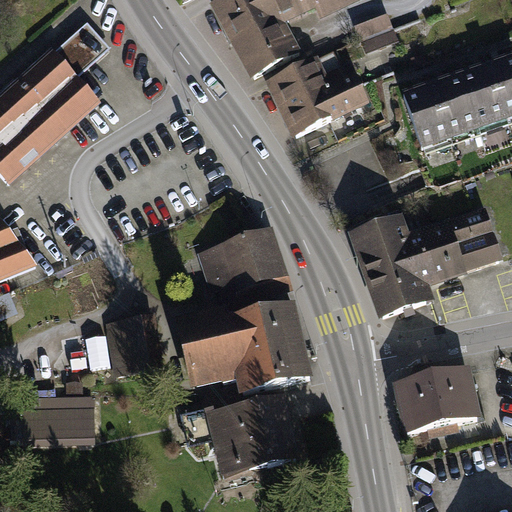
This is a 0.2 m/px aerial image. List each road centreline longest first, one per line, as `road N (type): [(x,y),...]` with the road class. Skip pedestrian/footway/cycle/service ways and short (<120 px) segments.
road 1 (secondary): [(146,0),(297,221),(356,363)]
road 2 (residential): [(356,363),(511,333)]
road 3 (secondary): [(356,363),(384,511)]
